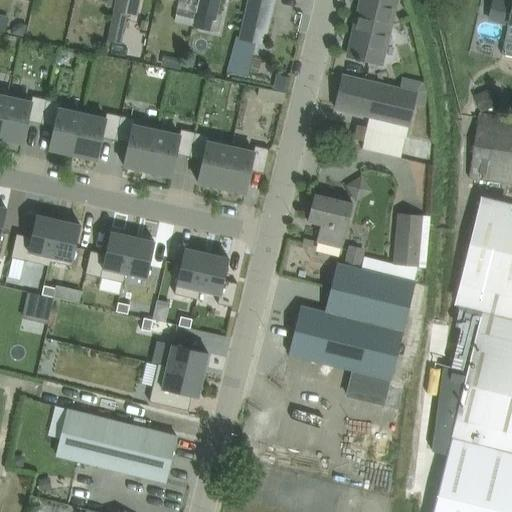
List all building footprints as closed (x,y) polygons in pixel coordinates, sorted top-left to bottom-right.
[(116,0),(115,7),(114,11),(107,40),(121,43),(128,14),(136,16),(139,0),(116,0)] [(218,19),(222,0),(199,0),(197,14),(218,19)] [(265,46),(275,0),(247,0),(240,37),(237,36),(231,58),(244,62),(250,42),(265,46)] [(397,0),(361,0),(348,56),(357,58),(356,60),(360,61),(361,59),(383,64),(388,43),(391,43),(393,34),(390,32),(397,0)] [(511,56),(511,3),(510,3),(497,0),(493,0),(490,19),(505,22),(509,23),(502,54),(511,56)] [(0,31),(6,33),(10,17),(0,14),(0,31)] [(28,24),(20,22),(14,26),(12,34),(25,37),(28,24)] [(182,60),(169,57),(167,66),(180,69),(182,60)] [(277,74),(273,90),(286,93),(290,77),(277,74)] [(418,94),(344,75),(336,109),(411,125),(418,94)] [(0,138),(9,97),(10,97),(11,91),(0,88),(0,138)] [(481,112),(495,106),(488,90),(475,95),(481,112)] [(32,102),(10,97),(9,97),(0,138),(24,143),(24,142),(28,121),(42,124),(48,99),(33,96),(32,102)] [(61,102),(48,99),(42,124),(56,127),(51,148),(50,149),(74,155),(83,114),(60,108),(61,102)] [(106,119),(83,114),(74,155),(98,160),(98,159),(103,138),(116,141),(122,116),(108,113),(106,119)] [(511,184),(511,119),(480,115),(470,178),(511,184)] [(136,119),(122,116),(116,141),(130,144),(125,165),(124,166),(148,171),(158,130),(134,125),(136,119)] [(368,127),(357,125),(354,139),(364,141),(368,127)] [(180,135),(158,130),(148,171),(172,177),(172,175),(177,154),(190,157),(196,133),(182,129),(180,135)] [(220,137),(269,149),(271,141),(222,129),(220,137)] [(210,136),(196,133),(190,157),(204,160),(199,181),(199,183),(222,188),(231,147),(208,142),(210,136)] [(254,152),(231,147),(222,188),(246,193),(246,192),(251,171),(264,174),(270,149),(256,146),(254,152)] [(355,174),(350,187),(367,194),(373,181),(355,174)] [(343,248),(353,203),(315,194),(308,221),(321,224),(317,241),(343,248)] [(455,304),(483,311),(452,437),(511,451),(511,339),(499,337),(509,296),(511,296),(511,209),(481,202),(455,304)] [(423,215),(398,213),(394,263),(419,266),(423,215)] [(17,234),(12,257),(49,266),(59,220),(37,215),(32,237),(17,234)] [(59,220),(49,266),(50,266),(51,262),(72,267),(82,225),(59,220)] [(91,251),(86,274),(123,282),(134,237),(111,232),(106,254),(91,251)] [(134,237),(123,282),(125,283),(127,273),(148,278),(156,242),(134,237)] [(345,265),(361,269),(366,249),(350,244),(345,265)] [(185,249),(175,294),(198,299),(208,254),(185,249)] [(208,254),(198,299),(199,299),(201,289),(220,294),(218,303),(233,307),(238,283),(225,280),(230,259),(208,254)] [(393,380),(416,284),(359,269),(338,264),(326,312),(301,306),(289,354),(393,380)] [(44,285),(42,294),(54,297),(56,288),(44,285)] [(29,293),(26,305),(52,310),(54,299),(29,293)] [(499,337),(511,339),(511,296),(509,296),(499,337)] [(157,300),(153,319),(154,320),(166,322),(171,302),(157,300)] [(119,302),(117,311),(128,314),(130,305),(119,302)] [(181,316),(179,325),(191,328),(193,319),(181,316)] [(144,318),(141,329),(150,331),(153,320),(144,318)] [(174,344),(168,367),(204,375),(209,353),(174,344)] [(159,364),(151,401),(189,410),(192,396),(199,397),(204,375),(168,367),(159,364)] [(61,438),(57,455),(166,482),(177,436),(69,409),(68,409),(61,438)] [(41,491),(53,489),(51,477),(39,479),(41,491)]
